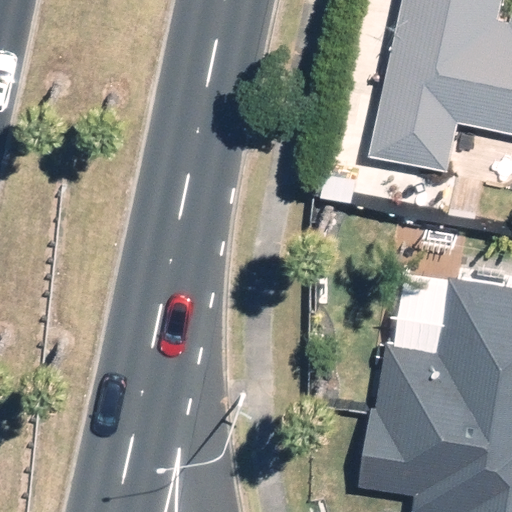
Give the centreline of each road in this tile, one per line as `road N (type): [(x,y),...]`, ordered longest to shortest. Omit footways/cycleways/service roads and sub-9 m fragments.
road 1 (primary): [(210,0),(152,315)]
road 2 (primary): [(152,315),(109,511)]
road 3 (residential): [(152,315),(193,511)]
